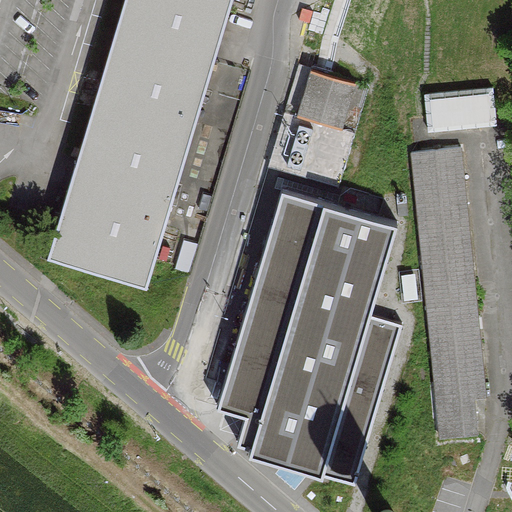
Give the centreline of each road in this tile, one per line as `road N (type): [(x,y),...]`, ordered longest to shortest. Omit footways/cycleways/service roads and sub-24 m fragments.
road 1 (unclassified): [(157,407),(188,346),(269,75),(278,0)]
road 2 (unclassified): [(0,271),(157,407)]
road 3 (unclassified): [(157,407),(279,511)]
road 4 (track): [(109,511),(0,422)]
